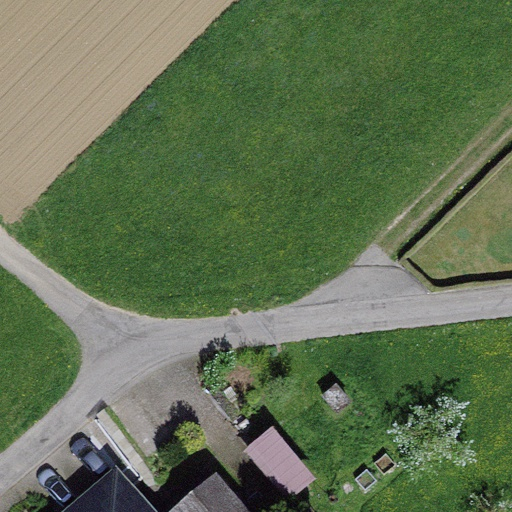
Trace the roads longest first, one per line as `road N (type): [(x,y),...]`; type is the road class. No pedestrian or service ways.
road 1 (residential): [(132,347),(511,300)]
road 2 (track): [(0,471),(132,347),(0,234)]
